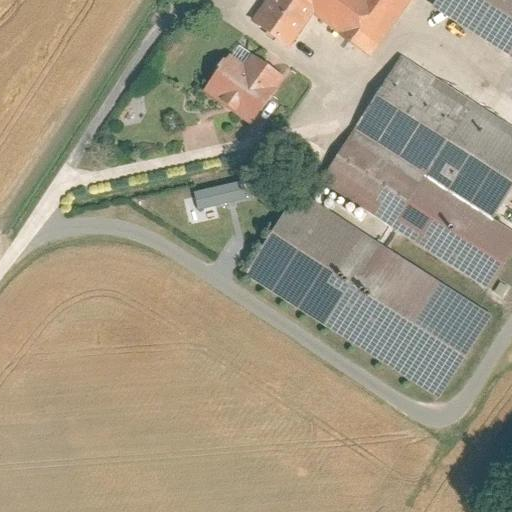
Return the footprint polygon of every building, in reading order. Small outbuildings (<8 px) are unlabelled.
[(294,55),(318,19),(374,56),(412,0),(281,0),(260,32),(294,55)] [(511,0),(443,0),(436,12),(511,62),(511,0)] [(239,60),(212,97),(261,132),(288,95),(281,90),(288,81),(257,59),(251,68),(239,60)] [(511,128),(403,62),(356,140),(499,227),(511,206),(511,128)] [(214,127),(189,129),(190,149),(216,146),(214,127)] [(258,195),(250,175),(200,193),(207,214),(258,195)] [(300,199),(250,277),(334,330),(384,252),(300,199)]
